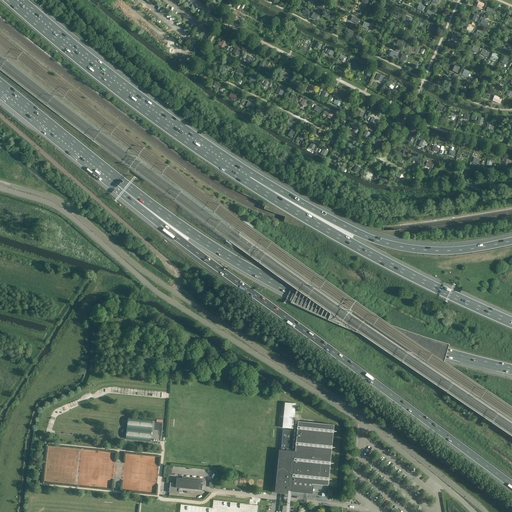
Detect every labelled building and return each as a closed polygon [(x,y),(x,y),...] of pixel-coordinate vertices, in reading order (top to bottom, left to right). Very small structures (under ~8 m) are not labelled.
[(458,73),(460,67),(455,64),(452,71),(458,73)] [(293,429),(294,415),(295,404),(285,403),(282,428),(293,429)] [(152,422),(128,419),(127,429),(151,431),(152,422)] [(288,496),(288,493),(291,493),(312,495),(313,492),(314,492),(314,490),(313,490),(313,487),(312,487),(312,485),(328,487),(334,426),(298,423),(297,432),(283,430),(281,451),(279,451),(275,494),(288,496)] [(151,433),(127,430),(126,441),(150,443),(151,433)] [(202,490),(203,485),(203,481),(177,478),(176,483),(170,483),(169,492),(178,493),(179,488),(194,490),(194,489),(202,490)]
